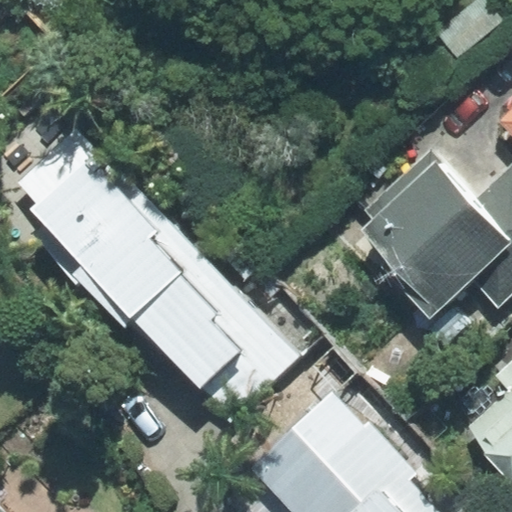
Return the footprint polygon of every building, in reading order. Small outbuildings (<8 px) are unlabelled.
[(511,109),(499,122),(511,135),(511,109)] [(232,418),(296,357),(77,128),(17,185),(35,203),(29,209),(45,226),(36,234),(124,325),(134,316),(232,418)] [(471,277),(498,307),(511,293),(511,163),(476,196),(431,148),(363,210),(372,220),(361,229),(413,286),(407,291),(429,315),(471,277)] [(511,358),(495,375),(510,391),(472,426),(485,453),(511,483),(511,358)] [(441,511),(411,481),(419,473),(369,422),(364,427),(332,394),(231,492),(239,511),(441,511)]
